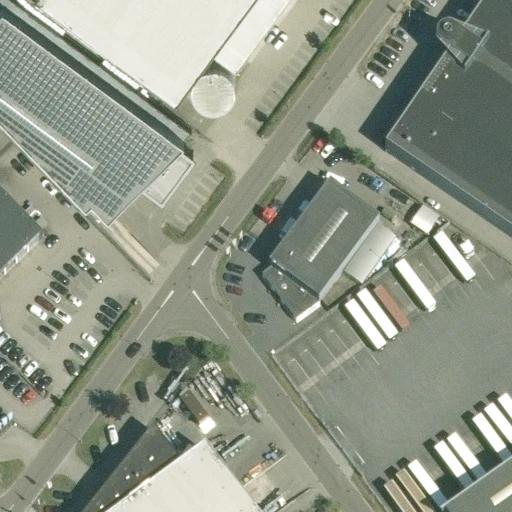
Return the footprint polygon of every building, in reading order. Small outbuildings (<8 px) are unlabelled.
[(16,0),(0,0),(0,124),(79,206),(79,205),(91,194),(108,210),(140,179),(161,195),(193,152),(179,142),(191,130),(16,0)] [(53,0),(176,91),(207,48),(236,70),(243,59),(287,0),(53,0)] [(511,0),(490,0),(461,43),(453,37),(450,35),(446,35),(443,36),(440,38),(438,40),(436,43),(436,45),(436,48),(436,51),(438,54),(440,56),(448,61),(386,152),(511,239),(511,0)] [(214,62),(211,62),(208,62),(205,63),(202,64),(201,65),(199,66),(197,68),(195,70),(193,72),(192,75),(191,77),(190,79),(190,80),(190,83),(190,85),(190,86),(190,88),(191,91),(192,93),(194,96),(196,98),(197,100),(200,101),(202,103),(205,104),(208,105),(210,105),(213,105),(215,104),(218,104),(221,103),(223,101),(225,100),(227,98),(228,97),(230,94),(231,92),(232,89),(233,86),(233,84),(233,82),(232,81),(232,79),(231,76),(230,74),(229,71),(227,69),(225,67),(222,65),(219,64),(217,63),(214,62)] [(379,223),(330,187),(269,268),(272,270),(262,278),(296,323),(318,306),(379,223)] [(0,195),(0,319),(0,320),(0,319),(0,279),(42,239),(0,195)] [(433,232),(445,214),(429,203),(417,221),(433,232)] [(362,287),(396,240),(377,226),(343,274),(362,287)] [(249,511),(205,452),(181,470),(153,433),(90,511),(249,511)] [(511,511),(511,469),(454,511),(511,511)]
